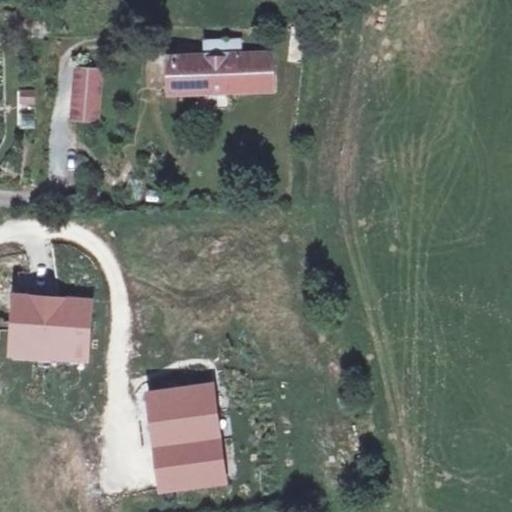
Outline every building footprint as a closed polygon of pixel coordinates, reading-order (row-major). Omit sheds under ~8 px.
[(214,57),(214,54),(228,54),(227,42),(206,42),(207,58),(214,57)] [(207,58),(173,59),(174,92),(213,90),(213,94),(250,93),(250,89),(270,89),(269,56),(228,57),(228,54),(214,54),(214,57),(207,58)] [(102,71),(77,69),(75,89),(101,92),(102,71)] [(101,92),(75,89),(73,119),(98,121),(101,92)] [(15,297),(12,355),(87,359),(90,301),(15,297)] [(215,386),(149,394),(162,492),(228,484),(215,386)]
